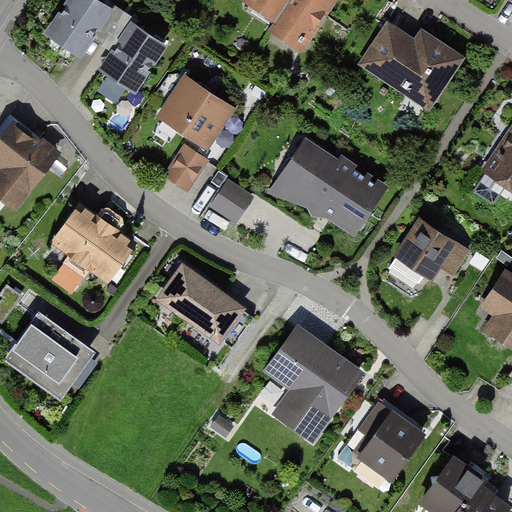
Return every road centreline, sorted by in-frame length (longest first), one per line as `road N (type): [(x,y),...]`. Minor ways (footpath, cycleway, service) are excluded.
road 1 (residential): [(0,53),(36,81),(149,207),(214,246),(317,286),(360,316),(442,400),(511,450)]
road 2 (residential): [(117,511),(0,424)]
